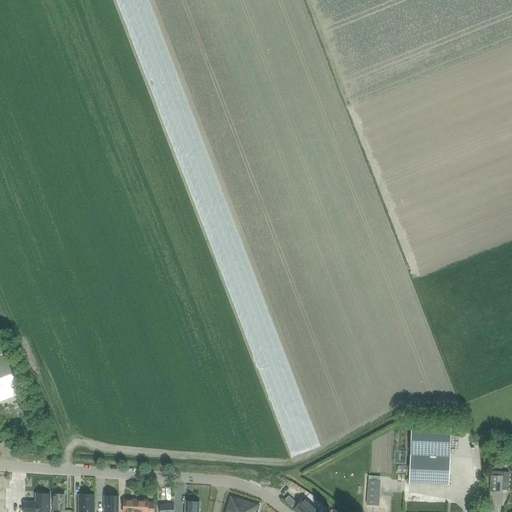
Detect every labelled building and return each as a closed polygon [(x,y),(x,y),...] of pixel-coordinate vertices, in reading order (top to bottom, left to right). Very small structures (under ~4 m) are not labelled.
[(0,401),(20,393),(5,354),(3,350),(1,351),(2,355),(0,355),(0,401)] [(450,457),(450,449),(451,428),(412,427),(411,455),(410,455),(409,483),(448,485),(449,457),(450,457)] [(499,476),(492,476),(491,476),(490,492),(503,493),(504,476),(499,476)] [(37,501),(28,501),(28,511),(51,511),(51,495),(37,494),(37,501)] [(53,511),(60,511),(61,511),(65,511),(65,495),(53,495),(53,511)] [(94,511),(94,495),(79,495),(79,511),(94,511)] [(105,496),(105,497),(104,511),(118,511),(119,497),(105,496)] [(257,511),(260,505),(230,496),(225,511),(257,511)] [(289,496),(284,500),(292,507),(296,503),(289,496)] [(295,511),(319,511),(320,511),(305,498),(294,510),(295,511)] [(124,499),(123,511),(136,511),(136,509),(137,500),(124,499)] [(136,509),(136,511),(154,511),(154,507),(151,507),(151,503),(148,503),(149,500),(137,500),(136,509)] [(199,511),(200,502),(186,501),(185,511),(199,511)]
